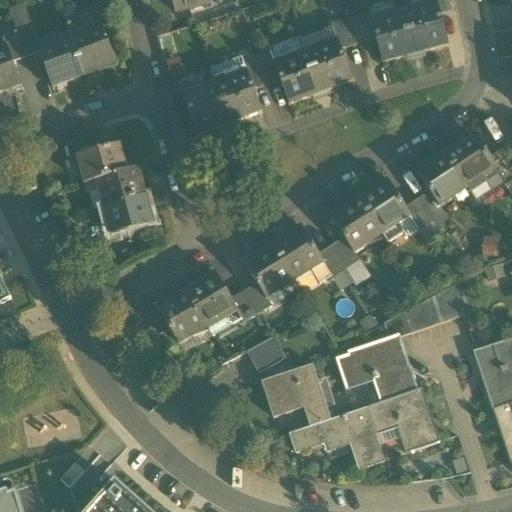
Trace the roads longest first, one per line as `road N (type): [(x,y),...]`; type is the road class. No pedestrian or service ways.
road 1 (residential): [(470,0),(482,67),(474,92),(437,125),(194,247)]
road 2 (residential): [(262,511),(228,501),(131,423),(68,312)]
road 3 (residential): [(492,511),(439,343)]
road 4 (residential): [(157,96),(0,139)]
road 5 (residential): [(157,96),(194,247)]
road 6 (residential): [(68,312),(0,178)]
road 7 (residential): [(194,247),(68,312)]
